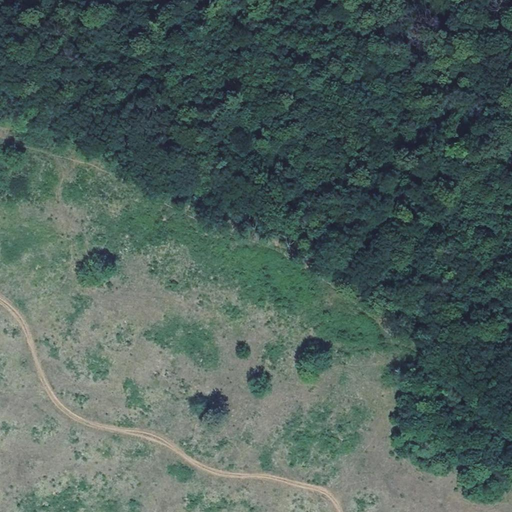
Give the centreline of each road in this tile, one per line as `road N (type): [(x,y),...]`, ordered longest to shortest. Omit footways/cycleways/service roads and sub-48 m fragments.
road 1 (track): [(511,332),(398,288),(271,212),(199,189),(0,58)]
road 2 (track): [(0,295),(15,307),(46,382),(69,414),(151,432),(208,471),(273,476),(328,492),(339,511)]
